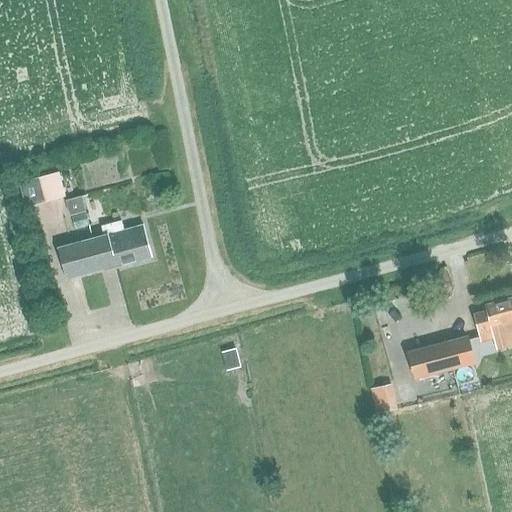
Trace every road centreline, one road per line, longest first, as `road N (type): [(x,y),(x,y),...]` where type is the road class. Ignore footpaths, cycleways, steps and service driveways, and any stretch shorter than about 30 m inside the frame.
road 1 (unclassified): [(225,307),(162,0)]
road 2 (unclassified): [(225,307),(511,231)]
road 3 (unclassified): [(0,371),(225,307)]
